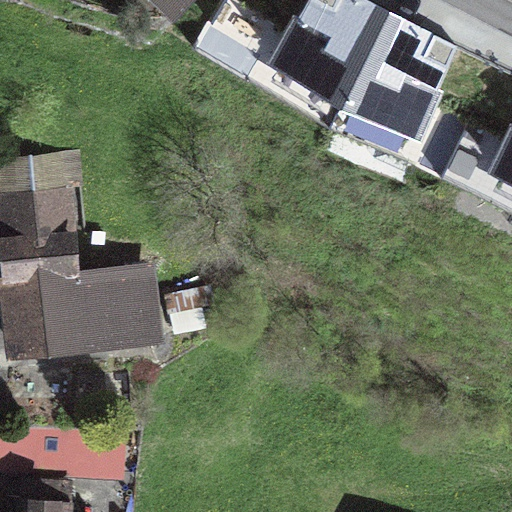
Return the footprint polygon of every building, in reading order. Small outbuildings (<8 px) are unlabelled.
[(309,0),(276,59),(344,99),(389,11),(366,0),(309,0)] [(457,46),(389,11),(344,99),(417,132),(457,46)] [(511,133),(495,169),(511,177),(511,133)] [(0,198),(67,192),(66,186),(80,185),(78,149),(0,158),(0,198)] [(0,198),(0,205),(4,244),(71,237),(67,192),(0,198)] [(142,336),(135,270),(122,271),(122,266),(75,271),(71,237),(4,244),(15,350),(142,336)] [(5,427),(5,463),(116,471),(117,428),(5,427)] [(67,511),(69,483),(20,480),(18,511),(67,511)]
